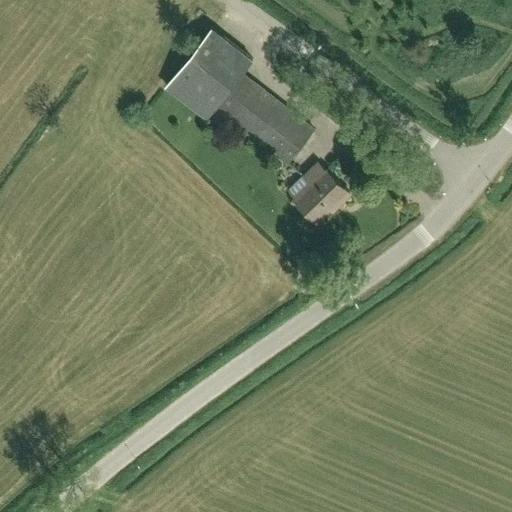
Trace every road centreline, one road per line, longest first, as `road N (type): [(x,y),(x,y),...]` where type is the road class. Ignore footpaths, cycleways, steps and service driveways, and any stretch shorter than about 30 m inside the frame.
road 1 (tertiary): [(58,511),(163,424),(417,240),(477,178)]
road 2 (unclassified): [(477,178),(227,0)]
